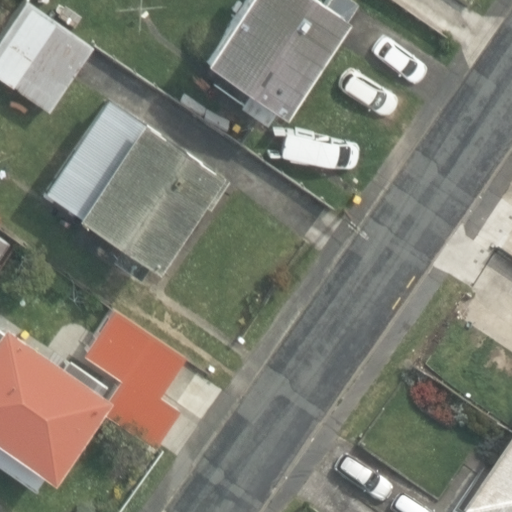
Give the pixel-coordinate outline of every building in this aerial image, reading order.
[(21,0),(0,31),(0,74),(48,107),(94,41),(33,0),(21,0)] [(235,100),(265,119),(274,105),(281,110),(346,11),(329,0),(236,0),(202,53),(247,83),(235,100)] [(108,253),(138,273),(148,258),(154,262),(219,167),(105,90),(41,184),(74,207),(119,237),(108,253)] [(0,252),(8,241),(0,235),(0,252)] [(0,458),(33,480),(41,467),(47,471),(92,403),(153,444),(155,441),(179,405),(158,391),(184,351),(112,302),(111,303),(79,350),(116,375),(108,388),(0,315),(0,458)] [(511,511),(511,433),(458,511),(511,511)]
